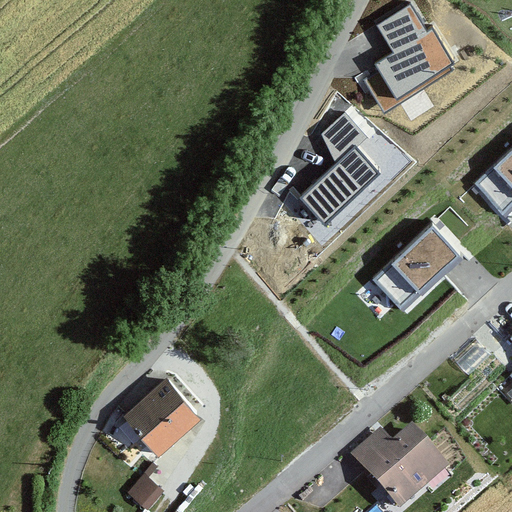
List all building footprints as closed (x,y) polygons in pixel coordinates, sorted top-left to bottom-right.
[(454,62),(450,56),(454,53),(433,21),(429,24),(412,0),(407,0),(379,19),(396,45),(377,58),(381,65),(366,75),(386,106),(454,62)] [(324,128),(338,156),(301,190),(325,216),(381,164),(357,138),(368,128),(347,106),(337,116),(324,128)] [(511,145),(474,182),(503,212),(511,203),(511,145)] [(436,225),(375,278),(402,309),(463,256),(436,225)] [(166,371),(126,406),(161,446),(201,412),(166,371)] [(381,424),(353,449),(404,507),(453,464),(414,420),(393,438),(381,424)] [(145,468),(129,489),(150,504),(166,483),(145,468)]
